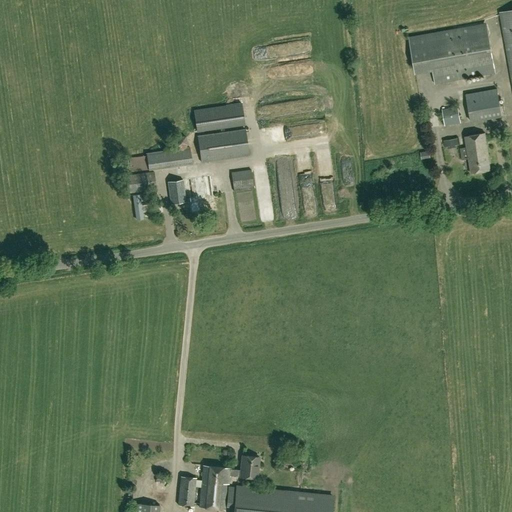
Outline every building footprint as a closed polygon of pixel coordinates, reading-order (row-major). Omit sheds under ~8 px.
[(511,82),(511,12),(500,15),(511,82)] [(409,36),(415,69),(432,66),(435,83),(495,72),(486,22),(409,36)] [(471,120),(502,114),(498,88),(466,93),(471,120)] [(197,132),(244,125),(241,104),(193,111),(197,132)] [(458,107),(442,109),(444,126),(460,123),(458,107)] [(305,127),(265,131),(267,148),(307,144),(305,127)] [(201,162),(249,156),(245,130),(198,137),(201,162)] [(465,137),(467,148),(460,150),(463,161),(469,160),(472,174),(491,171),(489,157),(490,157),(486,134),(465,137)] [(190,147),(188,147),(186,138),(178,136),(173,142),(175,149),(147,153),(149,169),(192,163),(190,147)] [(444,148),(447,147),(447,149),(455,148),(455,146),(458,146),(457,139),(443,141),(444,148)] [(260,168),(266,225),(275,224),(269,167),(260,168)] [(234,192),(254,189),(252,170),(232,173),(234,192)] [(126,193),(156,189),(154,172),(124,176),(126,193)] [(308,217),(320,217),(318,184),(307,185),(308,217)] [(209,211),(205,186),(188,189),(188,191),(176,193),(178,207),(191,205),(192,213),(209,211)] [(241,207),(260,206),(259,193),(240,193),(241,207)] [(260,458),(242,456),(240,477),(258,479),(260,458)] [(224,510),(226,483),(229,483),(230,468),(203,466),(202,481),(196,480),(196,478),(181,476),(178,505),(193,508),(196,488),(202,488),(199,507),(224,510)] [(332,511),(334,496),(297,493),(229,486),(227,507),(235,508),(234,511),(332,511)]
